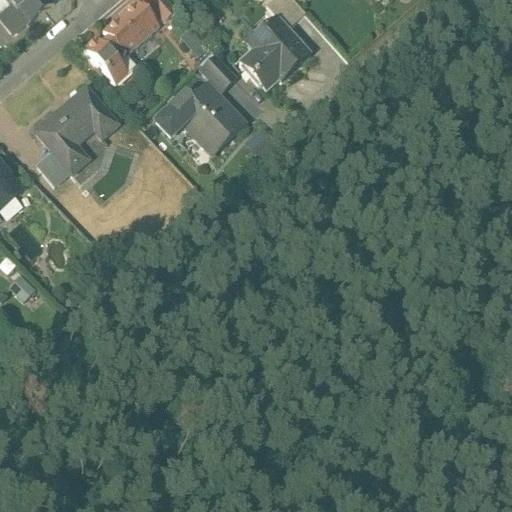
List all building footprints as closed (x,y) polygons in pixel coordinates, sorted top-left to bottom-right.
[(49,0),(4,0),(27,28),(54,6),(49,0)] [(176,15),(162,0),(142,0),(142,1),(164,25),(176,15)] [(305,17),(289,0),(275,0),(265,9),(276,21),(276,20),(288,32),(305,17)] [(136,6),(103,36),(108,42),(125,60),(129,56),(129,57),(137,51),(136,50),(158,30),(136,6)] [(276,21),(258,37),(263,43),(239,66),(265,95),(278,83),(280,85),(310,58),(287,33),(288,33),(288,32),(276,20),(276,21)] [(125,60),(108,42),(101,48),(96,42),(83,53),(94,65),(95,65),(104,76),(115,88),(135,70),(125,60)] [(235,81),(216,61),(201,75),(220,95),(235,81)] [(244,126),(207,88),(175,119),(212,157),(244,126)] [(117,129),(86,92),(36,135),(52,155),(69,175),(71,177),(78,172),(88,164),(83,158),(74,148),(93,132),(101,142),(117,129)] [(69,175),(52,155),(37,169),(54,189),(69,175)] [(9,180),(0,169),(0,210),(20,193),(16,188),(17,185),(12,180),(9,180)] [(22,277),(9,290),(23,304),(36,292),(22,277)]
